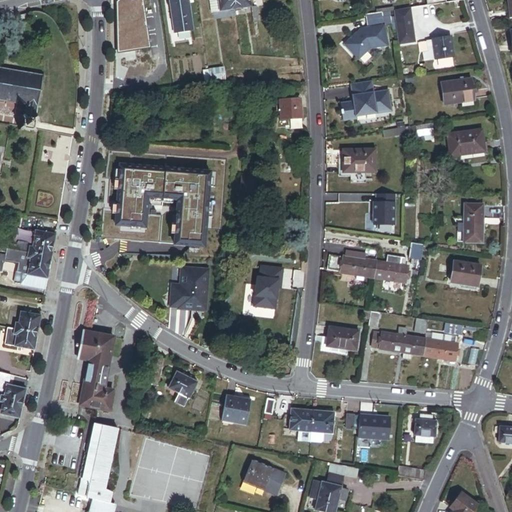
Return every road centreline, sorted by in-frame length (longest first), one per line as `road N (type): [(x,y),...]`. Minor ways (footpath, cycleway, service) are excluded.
road 1 (residential): [(305,0),(316,242),(299,388)]
road 2 (tertiary): [(70,271),(94,118),(97,0)]
road 3 (residential): [(70,271),(187,352),(236,375),(299,388)]
road 4 (tertiary): [(32,445),(70,271)]
road 5 (residential): [(299,388),(476,401)]
road 6 (residential): [(472,0),(501,98),(511,172)]
road 7 (residential): [(511,246),(476,401)]
